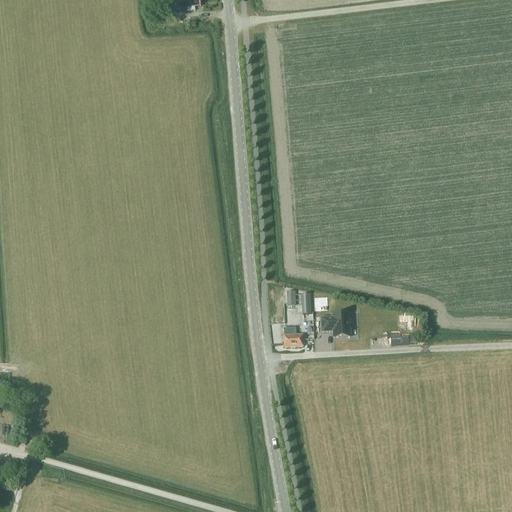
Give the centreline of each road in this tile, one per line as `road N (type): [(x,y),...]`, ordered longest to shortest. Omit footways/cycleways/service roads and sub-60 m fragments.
road 1 (unclassified): [(257,360),(226,0)]
road 2 (unclassified): [(257,360),(511,345)]
road 3 (unclassified): [(283,511),(257,360)]
